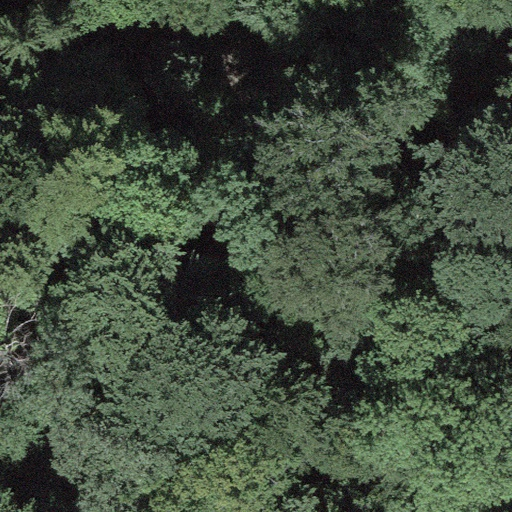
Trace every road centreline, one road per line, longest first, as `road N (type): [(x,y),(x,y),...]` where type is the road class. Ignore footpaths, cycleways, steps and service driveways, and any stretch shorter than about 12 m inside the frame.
road 1 (track): [(282,99),(15,511)]
road 2 (track): [(282,99),(511,201)]
road 3 (track): [(282,99),(164,0)]
